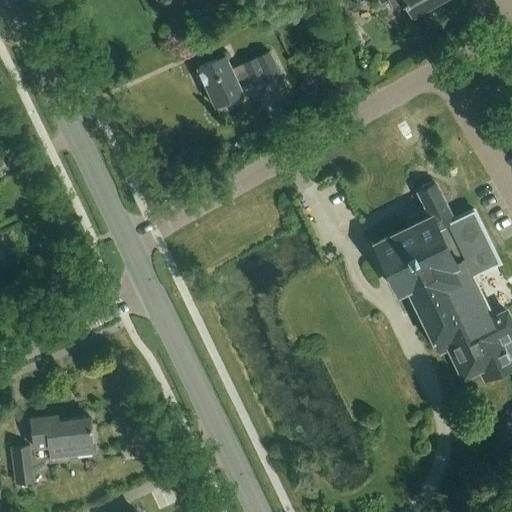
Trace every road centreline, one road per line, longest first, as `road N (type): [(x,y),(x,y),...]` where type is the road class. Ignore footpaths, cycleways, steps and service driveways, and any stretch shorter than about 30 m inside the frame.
road 1 (residential): [(131,243),(439,72)]
road 2 (secondary): [(131,243),(14,0)]
road 3 (secondary): [(257,511),(152,289)]
road 4 (residential): [(0,359),(152,289)]
road 5 (residential): [(511,192),(439,72)]
